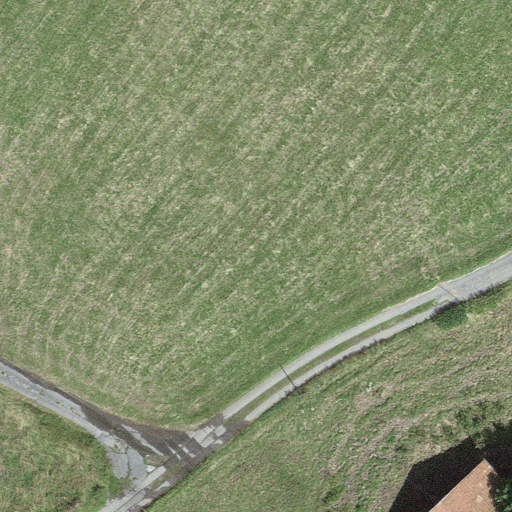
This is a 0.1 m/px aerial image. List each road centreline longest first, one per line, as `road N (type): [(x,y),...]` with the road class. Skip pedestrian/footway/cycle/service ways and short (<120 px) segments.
road 1 (track): [(511,262),(264,396),(122,511)]
road 2 (track): [(0,370),(100,422),(154,485)]
